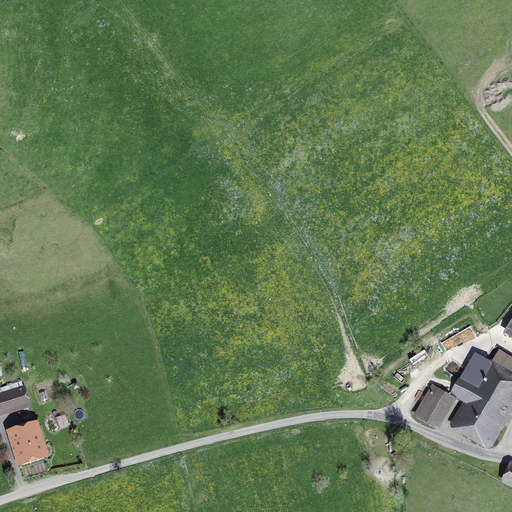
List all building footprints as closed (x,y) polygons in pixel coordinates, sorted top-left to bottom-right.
[(451,360),(472,350),(468,341),(476,337),(471,326),(442,340),(451,360)] [(463,399),(471,403),(459,425),(487,442),(511,399),(511,379),(492,368),(477,393),(459,383),(457,383),(450,394),(454,396),(462,401),(463,399)] [(0,414),(28,406),(23,389),(0,395),(0,414)] [(443,407),(446,409),(454,396),(450,394),(433,390),(417,417),(433,425),(443,407)] [(59,424),(62,435),(71,433),(67,421),(59,424)] [(22,463),(43,456),(34,428),(13,434),(22,463)]
